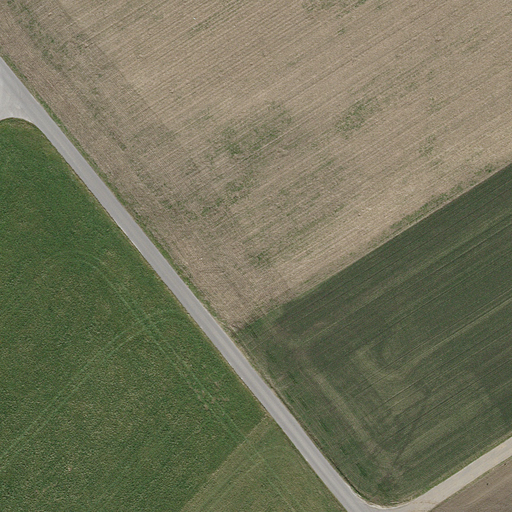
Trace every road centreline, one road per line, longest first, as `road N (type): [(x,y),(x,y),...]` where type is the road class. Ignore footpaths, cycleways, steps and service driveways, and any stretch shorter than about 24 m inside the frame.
road 1 (unclassified): [(361,511),(0,70)]
road 2 (track): [(410,511),(511,443)]
